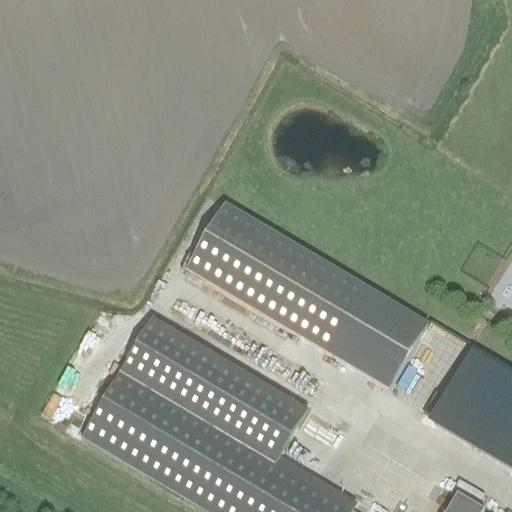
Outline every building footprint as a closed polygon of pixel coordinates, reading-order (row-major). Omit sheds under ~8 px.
[(429,329),(227,209),(187,276),(390,396),(429,329)] [(153,324),(81,443),(197,511),(355,511),(357,510),(279,463),(307,416),(153,324)] [(511,378),(474,356),(434,425),(511,470),(511,378)] [(480,508),(486,499),(460,484),(455,493),(480,508)] [(476,511),(457,500),(449,511),(476,511)]
